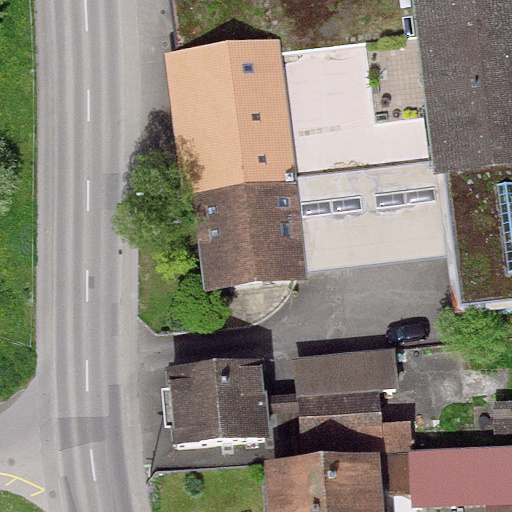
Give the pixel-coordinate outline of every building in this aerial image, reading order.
[(405,34),(401,0),(166,0),(173,59),(405,34)] [(511,0),(411,0),(432,175),(511,165),(511,0)] [(295,284),(270,53),(161,65),(175,192),(192,190),(203,294),(295,284)] [(511,169),(438,178),(453,310),(511,303),(511,169)] [(291,361),(294,400),(393,393),(390,353),(291,361)] [(256,437),(250,372),(166,380),(172,444),(256,437)] [(373,396),(294,403),(299,464),(412,454),(409,425),(376,428),(373,396)] [(511,452),(406,457),(408,511),(435,511),(482,510),(511,508),(511,452)] [(370,511),(367,468),(266,475),(268,511),(370,511)]
